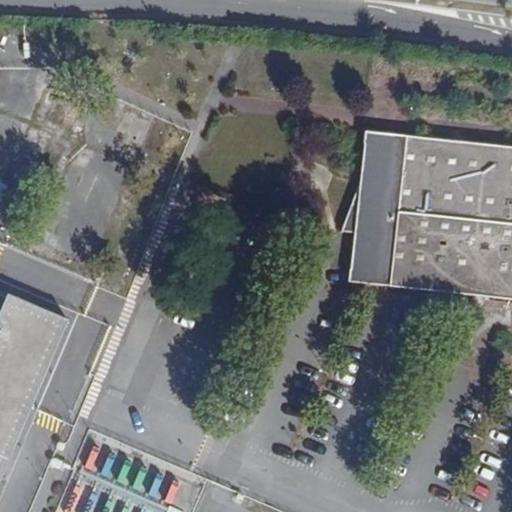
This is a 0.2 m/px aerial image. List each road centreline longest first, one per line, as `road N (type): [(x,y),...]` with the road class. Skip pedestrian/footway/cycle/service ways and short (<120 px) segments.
road 1 (primary): [(137,0),(255,3),(511,33)]
road 2 (unknown): [(329,264),(238,451)]
road 3 (unknown): [(239,232),(169,396),(167,422)]
road 4 (unknown): [(387,313),(322,486)]
